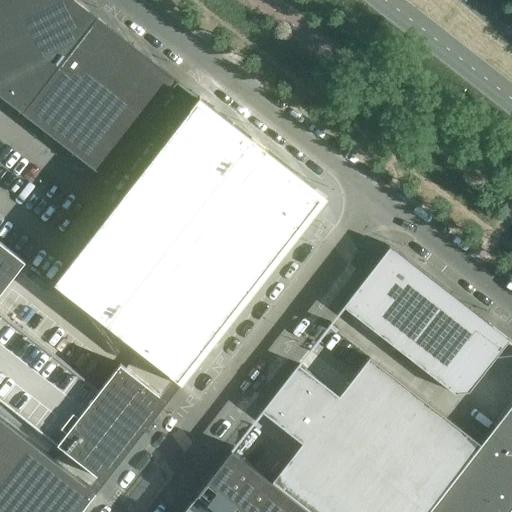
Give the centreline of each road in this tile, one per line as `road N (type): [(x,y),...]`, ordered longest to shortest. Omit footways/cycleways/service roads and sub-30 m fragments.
road 1 (unclassified): [(136,511),(382,197)]
road 2 (unclassified): [(131,0),(382,197)]
road 3 (unclassified): [(382,197),(511,296)]
road 4 (secondary): [(384,0),(511,99)]
road 5 (unknown): [(0,124),(91,203),(115,189)]
